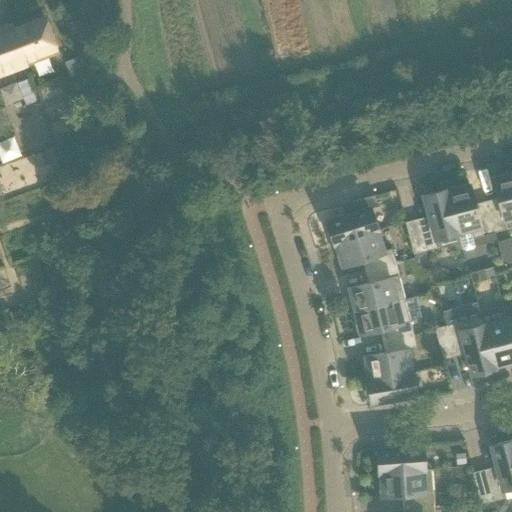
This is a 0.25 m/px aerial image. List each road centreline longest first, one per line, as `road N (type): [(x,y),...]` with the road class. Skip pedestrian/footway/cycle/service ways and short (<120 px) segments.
road 1 (residential): [(511,130),(276,204),(329,427)]
road 2 (residential): [(329,427),(428,422),(511,402)]
